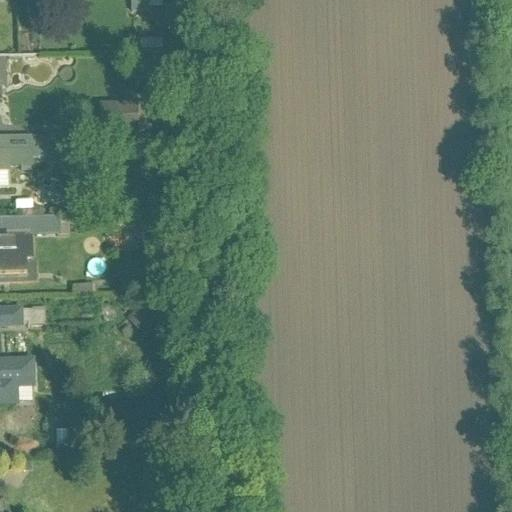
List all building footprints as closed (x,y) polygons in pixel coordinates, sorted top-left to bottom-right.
[(131,0),(133,10),(163,8),(162,0),(131,0)] [(101,105),(101,133),(139,134),(139,105),(101,105)] [(0,291),(36,290),(35,241),(0,242),(0,291)] [(0,329),(42,329),(42,311),(0,311),(0,329)] [(0,413),(20,413),(19,395),(36,394),(35,364),(0,364),(0,413)]
